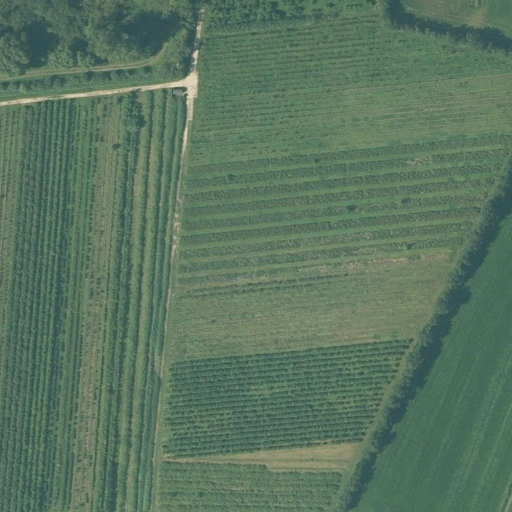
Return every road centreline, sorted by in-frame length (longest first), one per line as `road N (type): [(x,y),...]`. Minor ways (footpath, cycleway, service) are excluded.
road 1 (track): [(189,84),(151,511)]
road 2 (track): [(202,0),(189,84),(0,104)]
